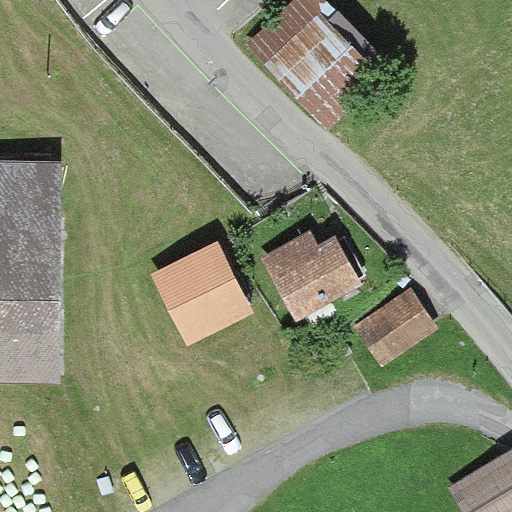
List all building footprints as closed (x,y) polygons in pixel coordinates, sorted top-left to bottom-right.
[(321,0),(300,0),(258,41),(323,108),(376,58),(321,0)] [(0,368),(51,369),(52,231),(27,230),(28,224),(52,222),(53,167),(0,165),(0,368)] [(273,258),(301,308),(351,279),(330,243),(303,259),(295,246),(273,258)] [(236,306),(210,253),(165,275),(192,328),(236,306)] [(406,298),(362,328),(383,358),(426,327),(406,298)] [(511,511),(511,456),(459,489),(473,511),(511,511)]
